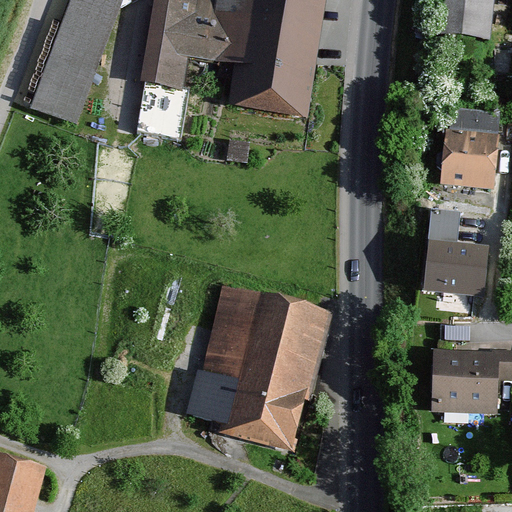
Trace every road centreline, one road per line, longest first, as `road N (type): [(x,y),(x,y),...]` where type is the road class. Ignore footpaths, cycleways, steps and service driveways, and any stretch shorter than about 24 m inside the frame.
road 1 (primary): [(363,499),(363,205),(379,0)]
road 2 (residential): [(363,499),(324,497),(178,449),(73,464)]
